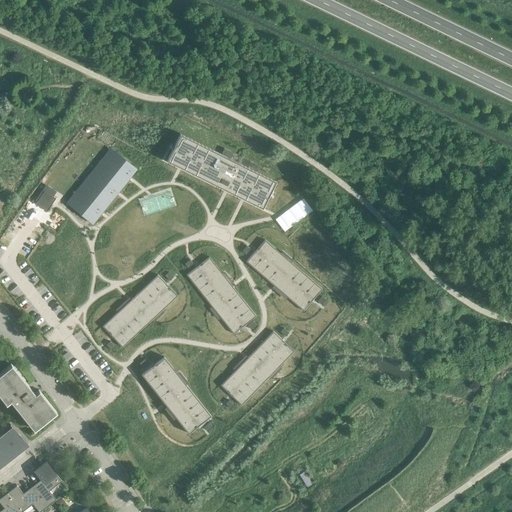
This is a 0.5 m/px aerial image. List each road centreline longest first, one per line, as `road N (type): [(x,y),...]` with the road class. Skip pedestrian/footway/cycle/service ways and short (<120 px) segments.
road 1 (residential): [(76,420),(111,395),(7,262),(39,209)]
road 2 (trunk): [(306,0),(511,97)]
road 3 (trunk): [(511,61),(383,0)]
road 4 (residential): [(76,420),(0,320)]
